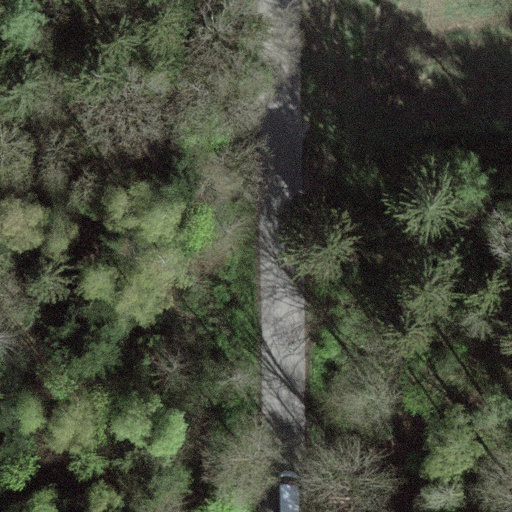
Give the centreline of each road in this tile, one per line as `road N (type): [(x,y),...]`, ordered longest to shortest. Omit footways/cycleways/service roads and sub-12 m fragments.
road 1 (unclassified): [(278,0),(283,511)]
road 2 (track): [(278,194),(511,154)]
